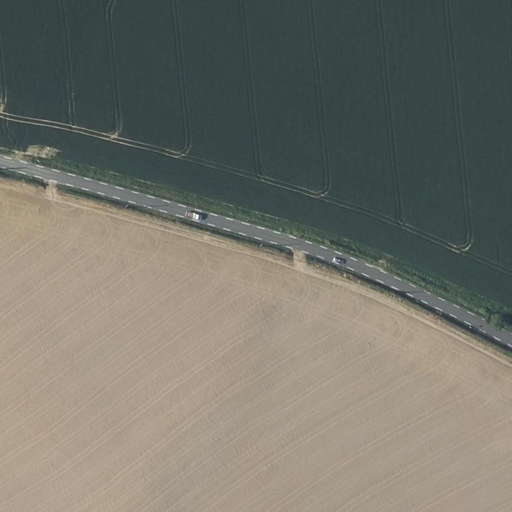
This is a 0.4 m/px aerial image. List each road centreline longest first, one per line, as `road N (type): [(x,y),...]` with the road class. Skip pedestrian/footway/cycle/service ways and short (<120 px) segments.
road 1 (track): [(511,367),(397,306),(292,265),(0,181)]
road 2 (unclassified): [(0,162),(294,243),(511,343)]
